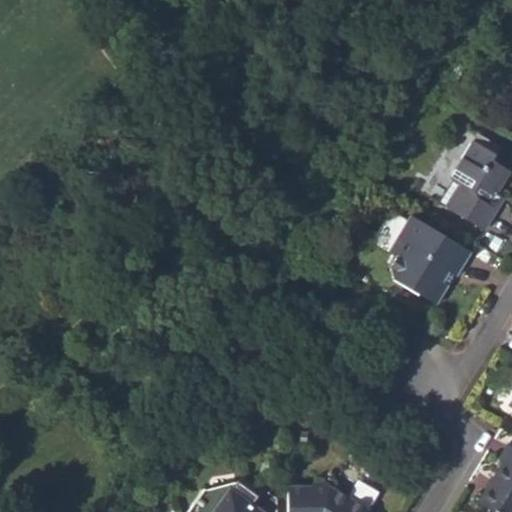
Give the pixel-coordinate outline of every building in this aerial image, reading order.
[(481,233),(492,212),(482,207),(490,194),(493,196),(504,175),(487,164),(490,160),(467,147),(445,186),(454,191),(442,212),(481,233)] [(492,212),(496,214),(502,202),(493,196),(490,194),(482,207),(492,212)] [(372,245),(389,255),(407,225),(389,215),(372,245)] [(411,218),(407,225),(389,255),(396,260),(390,272),(396,276),(394,280),(436,304),(447,287),(442,283),(447,274),(455,278),(470,252),(411,218)] [(481,497),(506,511),(511,511),(511,439),(509,438),(499,454),(505,457),(481,497)] [(310,488),(287,487),(286,511),(367,511),(328,488),(323,483),(315,483),(310,488)] [(202,494),(190,511),(275,511),(276,500),(262,491),(257,500),(236,486),(223,508),(202,494)]
